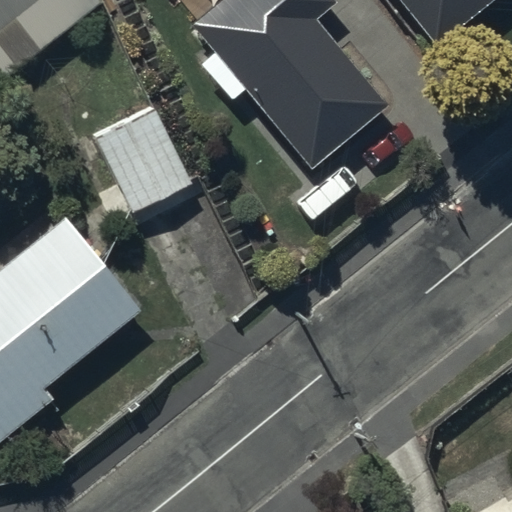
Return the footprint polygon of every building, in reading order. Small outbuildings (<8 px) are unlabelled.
[(0,0),(0,80),(95,5),(90,0),(0,0)] [(327,6),(322,0),(219,0),(187,27),(188,29),(209,55),(193,68),(226,106),(240,94),(303,172),(380,110),(309,21),(327,6)] [(388,0),(427,50),(491,0),(388,0)] [(150,108),(90,136),(126,216),(187,188),(150,108)] [(0,447),(55,403),(47,393),(139,319),(55,215),(0,259),(0,447)] [(511,511),(511,502),(495,511),(511,511)]
